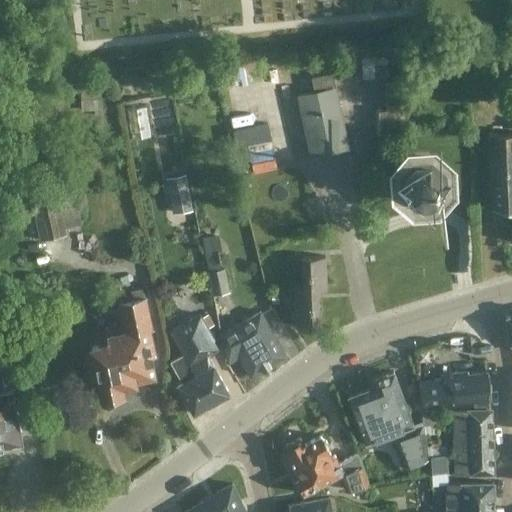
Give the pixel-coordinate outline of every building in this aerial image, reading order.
[(391,55),(366,56),(368,77),(392,76),(391,55)] [(296,94),(310,155),(347,147),(330,73),(311,77),(314,90),(296,94)] [(404,134),(402,84),(383,85),(384,109),(377,109),(378,135),(393,134),(404,134)] [(99,85),(78,87),(79,99),(100,98),(99,85)] [(260,168),(280,167),(277,124),(242,126),(245,157),(259,156),(260,168)] [(511,134),(486,135),(489,207),(511,211),(511,225),(509,240),(511,239),(511,134)] [(444,170),(430,158),(409,159),(398,173),(399,193),(413,205),(416,205),(433,204),(445,189),(444,170)] [(166,183),(172,213),(192,209),(186,179),(166,183)] [(78,217),(73,192),(30,201),(38,240),(66,234),(63,220),(78,217)] [(316,289),(316,291),(325,291),(324,256),(301,256),(302,290),(316,289)] [(207,271),(212,294),(228,291),(223,267),(207,271)] [(316,289),(302,290),(294,290),(294,325),(317,325),(316,291),(316,289)] [(144,298),(117,304),(119,314),(110,316),(104,324),(107,342),(89,346),(92,359),(83,361),(86,378),(95,376),(100,397),(123,392),(121,386),(135,383),(134,380),(154,375),(149,354),(154,352),(148,327),(150,327),(144,298)] [(285,355),(258,311),(219,334),(226,363),(238,356),(250,376),(285,355)] [(175,385),(192,414),(228,393),(206,354),(218,347),(199,314),(169,331),(182,354),(170,361),(181,381),(175,385)] [(20,358),(15,337),(1,340),(6,361),(20,358)] [(423,431),(421,422),(412,425),(392,371),(371,379),(374,387),(347,396),(364,443),(391,434),(402,466),(426,457),(422,431),(423,431)] [(490,407),(487,372),(466,374),(466,371),(440,374),(440,379),(416,381),(419,407),(443,405),(443,408),(490,407)] [(10,388),(1,389),(0,381),(0,442),(19,439),(10,388)] [(491,411),(490,407),(443,408),(443,409),(452,409),(453,474),(492,473),(491,411)] [(334,456),(331,458),(319,435),(303,444),(299,436),(285,444),(287,452),(283,455),(295,478),(302,493),(339,473),(345,490),(367,485),(355,453),(337,463),(334,456)] [(430,455),(430,473),(444,472),(443,454),(430,455)] [(444,494),(444,511),(492,511),(492,483),(446,484),(446,494),(444,494)] [(245,511),(230,484),(184,511),(245,511)] [(331,511),(328,496),(287,504),(288,511),(331,511)]
